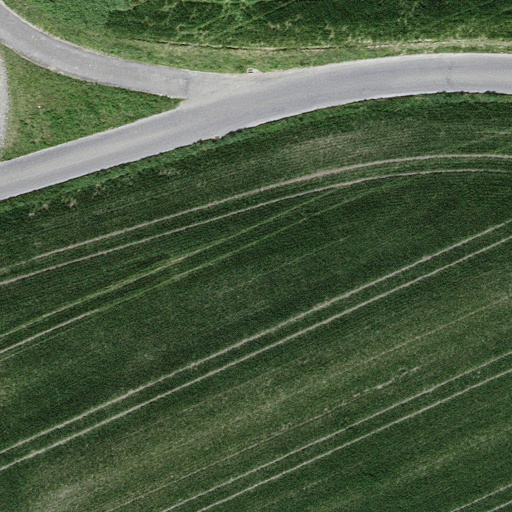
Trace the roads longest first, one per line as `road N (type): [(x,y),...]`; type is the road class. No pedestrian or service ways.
road 1 (unclassified): [(511,79),(241,103)]
road 2 (residential): [(0,19),(90,66),(241,103)]
road 3 (unclassified): [(241,103),(0,181)]
